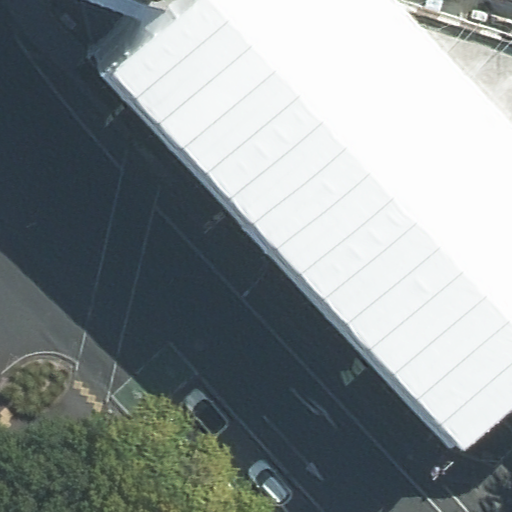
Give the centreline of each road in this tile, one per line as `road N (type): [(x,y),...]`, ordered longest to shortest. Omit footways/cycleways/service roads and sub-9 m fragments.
road 1 (secondary): [(0,84),(268,400),(375,511)]
road 2 (secondary): [(235,511),(0,270)]
